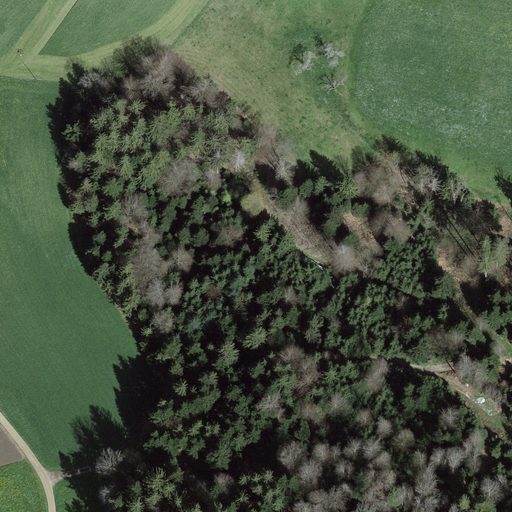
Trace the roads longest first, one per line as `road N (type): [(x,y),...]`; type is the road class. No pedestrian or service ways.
road 1 (track): [(45,479),(89,469),(185,382),(222,370),(381,360),(448,368),(495,342)]
road 2 (track): [(269,148),(263,196),(285,241),(478,327),(511,358)]
